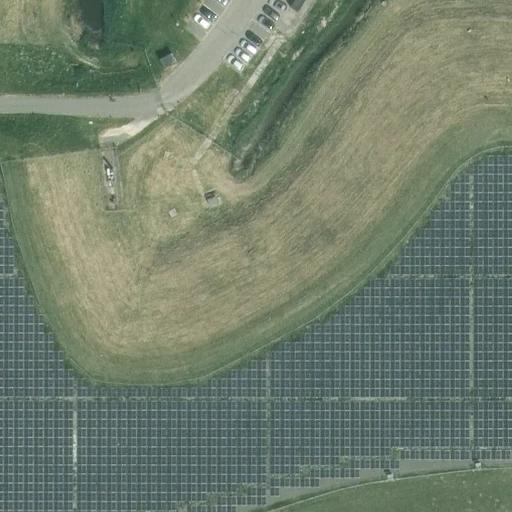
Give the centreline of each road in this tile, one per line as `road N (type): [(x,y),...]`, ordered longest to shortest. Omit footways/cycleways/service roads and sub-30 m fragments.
road 1 (track): [(0,143),(8,143),(42,281),(73,343),(114,371),(150,372),(190,364),(289,316),(354,269),(445,163),(480,139),(511,133)]
road 2 (track): [(511,479),(386,490),(305,511)]
